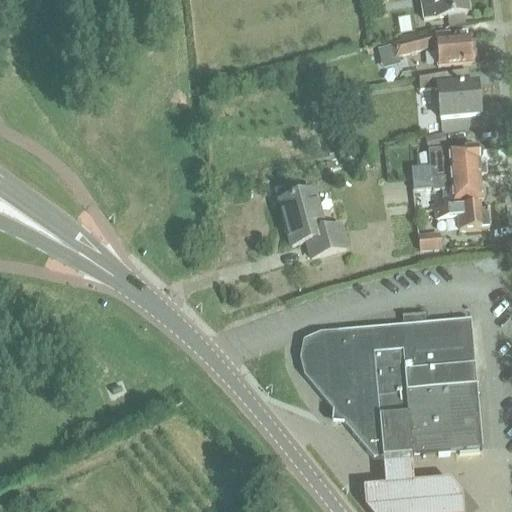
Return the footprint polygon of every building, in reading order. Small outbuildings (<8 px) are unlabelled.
[(418,0),(422,24),(447,20),(463,18),(467,18),(464,0),(418,0)] [(403,33),(415,32),(412,17),(401,18),(403,33)] [(463,18),(447,20),(449,30),(464,27),(463,18)] [(448,36),(434,38),(392,50),(395,62),(434,50),(436,70),(471,67),(471,64),(473,62),(473,54),(470,52),(469,40),(448,42),(448,36)] [(444,78),(417,82),(418,95),(437,94),(439,122),(479,118),(476,86),(468,87),(467,75),(444,78)] [(427,153),(445,146),(442,138),(424,144),(427,153)] [(448,154),(432,156),(433,172),(434,182),(450,181),(479,178),(478,169),(477,168),(481,164),(481,155),(476,152),(448,154)] [(450,181),(412,184),(413,196),(433,194),(433,195),(451,194),(452,207),(481,204),(485,201),(484,192),(480,189),(479,178),(450,181)] [(326,234),(314,194),(280,205),(293,249),(308,245),(313,262),(346,253),(339,230),(326,234)] [(486,216),(485,208),(434,212),(436,225),(457,223),(458,234),(486,232),(490,227),(489,216),(486,216)] [(443,249),(442,234),(417,236),(418,252),(443,249)] [(304,345),(299,364),(304,381),(336,418),(333,424),(343,427),(374,462),(383,461),(409,459),(482,453),(472,337),(471,325),(425,329),(424,319),(406,321),(407,331),(384,333),(338,337),(320,339),(304,345)] [(385,493),(364,493),(365,511),(463,511),(462,501),(451,487),(412,490),(409,459),(383,461),(385,493)]
